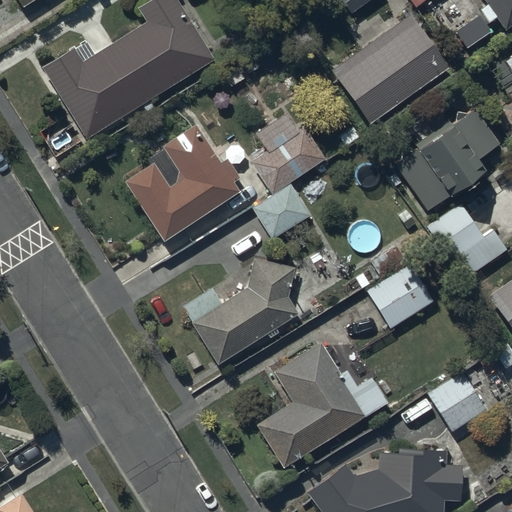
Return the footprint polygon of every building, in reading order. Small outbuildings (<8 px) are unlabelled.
[(147,0),(148,2),(116,21),(146,72),(211,36),(191,0),(147,0)] [(408,0),(330,44),(361,98),(441,53),(410,0),(408,0)] [(343,0),(351,9),(363,0),(343,0)] [(80,110),(146,72),(116,21),(90,37),(78,16),(38,39),(80,110)] [(391,141),(424,194),(480,158),(467,137),(491,122),(471,91),(391,141)] [(272,190),(289,179),(326,153),(305,120),(297,126),(285,108),(253,128),(265,147),(250,156),(272,190)] [(156,218),(228,171),(192,116),(120,162),(156,218)] [(289,179),(272,190),(250,204),(270,235),(311,209),(289,179)] [(482,232),(461,199),(425,221),(446,256),(459,248),(471,268),(506,245),(492,225),(482,232)] [(181,289),(214,341),(287,294),(254,243),(181,289)] [(511,318),(511,253),(482,273),(511,318)] [(410,259),(366,287),(389,324),(434,297),(410,259)] [(251,400),(274,438),(355,389),(316,323),(270,350),(287,378),(251,400)] [(486,404),(461,367),(425,389),(449,427),(486,404)] [(301,469),(329,511),(387,511),(432,501),(431,471),(447,471),(447,440),(439,440),(439,429),(382,429),(382,451),(348,452),(341,442),(301,469)] [(65,511),(60,503),(51,508),(39,487),(30,493),(18,473),(0,484),(0,507),(2,511),(65,511)] [(511,511),(511,478),(502,486),(511,500),(511,511)]
